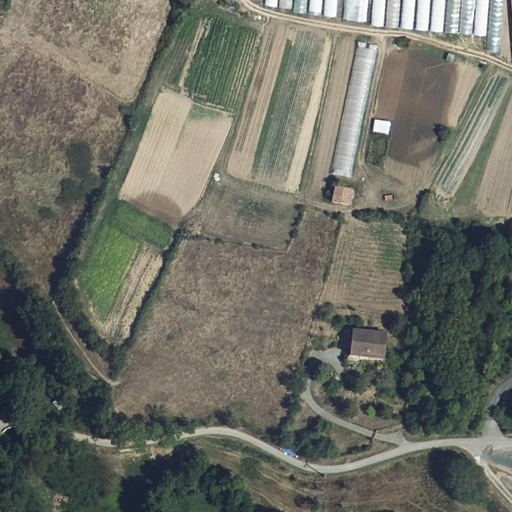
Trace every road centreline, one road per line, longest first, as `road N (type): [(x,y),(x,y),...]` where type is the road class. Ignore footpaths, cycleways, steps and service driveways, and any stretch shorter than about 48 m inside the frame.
road 1 (unclassified): [(511,440),(425,443),(365,466),(323,469),(220,431),(124,444),(0,425)]
road 2 (track): [(378,31),(362,148),(376,208),(411,200),(434,174),(494,60)]
road 3 (track): [(511,68),(400,32),(288,17),(246,0)]
road 4 (track): [(376,208),(330,207),(305,196),(338,26)]
